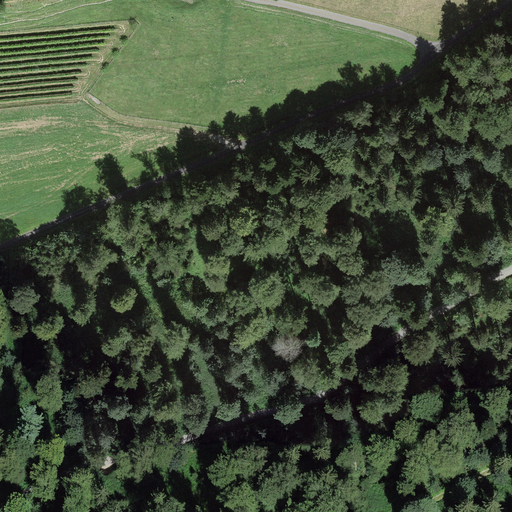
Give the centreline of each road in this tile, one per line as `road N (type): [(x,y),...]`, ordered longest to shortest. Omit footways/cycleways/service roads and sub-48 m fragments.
road 1 (track): [(0,509),(96,464),(303,403),(408,327),(511,270)]
road 2 (residential): [(433,54),(375,90),(0,248)]
road 3 (residential): [(433,54),(378,27),(261,0)]
